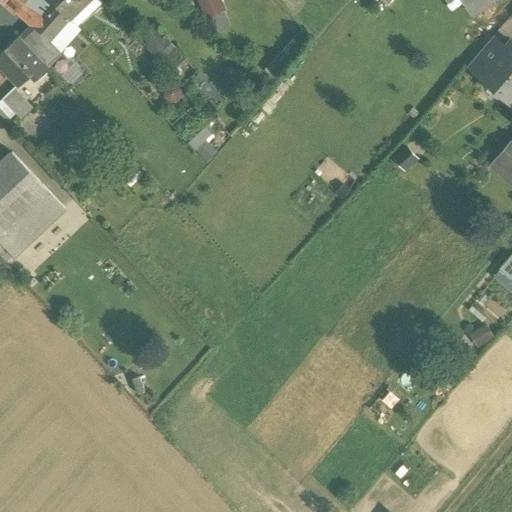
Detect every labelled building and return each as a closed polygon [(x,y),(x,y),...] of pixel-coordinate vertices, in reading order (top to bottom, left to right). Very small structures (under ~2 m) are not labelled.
[(0,0),(15,12),(25,1),(25,0),(0,0)] [(54,3),(50,0),(25,0),(25,1),(33,8),(38,3),(47,11),(54,3)] [(52,0),(65,13),(78,0),(52,0)] [(196,0),(205,20),(224,12),(219,0),(196,0)] [(298,2),(296,0),(281,0),(291,9),(298,2)] [(494,0),(452,0),(453,1),(454,0),(462,0),(474,15),(494,0)] [(33,8),(25,1),(15,12),(30,26),(48,41),(62,26),(46,11),(42,16),(33,8)] [(47,11),(38,3),(33,8),(42,16),(46,11),(47,11)] [(69,18),(54,3),(47,11),(46,11),(62,26),(69,18)] [(167,42),(156,23),(140,31),(151,50),(167,42)] [(48,41),(30,26),(18,38),(35,56),(48,41)] [(17,37),(0,52),(0,66),(18,85),(31,73),(35,78),(45,67),(35,56),(18,38),(17,37)] [(491,40),(468,67),(481,78),(505,51),(491,40)] [(48,41),(35,56),(45,67),(46,68),(61,53),(48,41)] [(481,78),(480,79),(509,104),(511,101),(511,100),(511,43),(505,51),(481,78)] [(29,108),(12,89),(2,98),(19,117),(29,108)] [(90,122),(83,129),(98,143),(104,136),(90,122)] [(511,143),(496,163),(511,175),(511,143)] [(0,163),(0,245),(23,269),(75,221),(47,190),(12,153),(0,163)] [(84,212),(56,182),(47,190),(75,221),(84,212)] [(511,257),(499,272),(511,283),(511,257)] [(467,335),(476,350),(493,339),(484,324),(467,335)]
